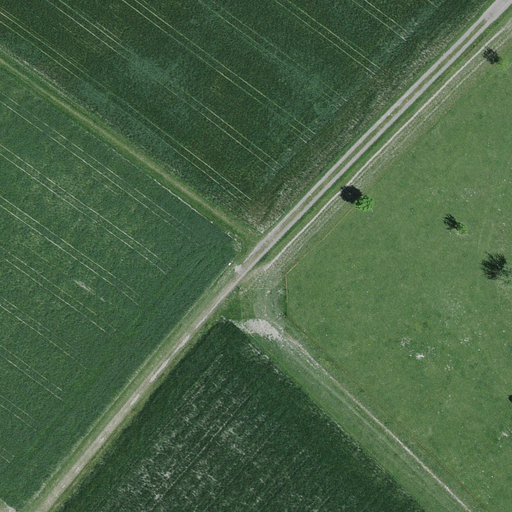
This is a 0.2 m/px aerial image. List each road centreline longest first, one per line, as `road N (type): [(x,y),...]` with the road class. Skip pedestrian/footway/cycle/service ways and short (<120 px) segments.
road 1 (track): [(504,0),(261,247),(43,511)]
road 2 (track): [(0,59),(261,247)]
